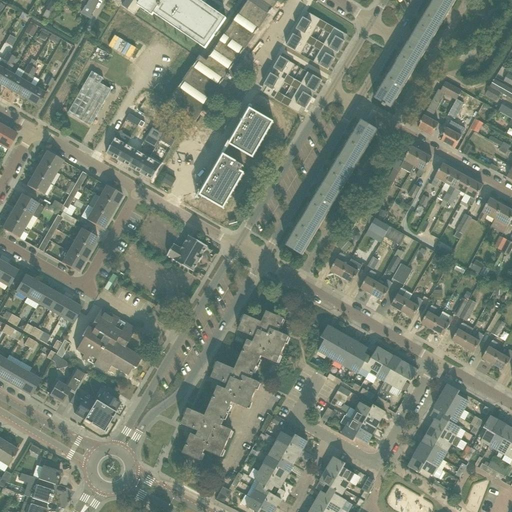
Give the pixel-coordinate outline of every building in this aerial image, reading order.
[(51,13),(58,0),(50,0),(45,10),(51,13)] [(88,0),(82,11),(91,16),(94,10),(92,9),(96,0),(88,0)] [(125,0),(122,5),(128,8),(133,0),(125,0)] [(140,3),(138,5),(152,15),(154,13),(164,20),(205,49),(223,24),(217,20),(188,0),(139,0),(138,2),(140,3)] [(242,54),(245,50),(244,50),(244,49),(245,49),(255,35),(254,34),(258,29),(259,29),(269,15),(269,14),(273,9),(278,2),(274,0),(248,0),(206,62),(200,57),(170,101),(169,102),(196,121),(200,116),(224,80),(229,83),(236,74),(231,71),(242,54)] [(434,0),(431,5),(447,15),(456,0),(434,0)] [(421,23),(413,36),(429,46),(447,15),(431,5),(423,19),(424,19),(421,23)] [(317,27),(323,31),(327,24),(310,14),(306,20),(303,18),(296,29),(300,31),(311,37),(317,27)] [(25,33),(33,36),(37,27),(28,24),(25,33)] [(345,34),(327,24),(323,31),(330,34),(324,44),(324,45),(335,51),(338,53),(345,42),(341,40),(345,34)] [(314,47),(318,41),(311,37),(300,31),(297,36),(293,35),(287,46),(301,55),(307,44),(314,47)] [(402,54),(394,67),(410,77),(429,46),(413,36),(404,50),(405,50),(402,54)] [(332,57),(335,51),(324,45),(324,44),(318,41),(314,47),(320,51),(314,62),(328,70),(335,59),(332,57)] [(248,58),(253,61),(258,53),(253,50),(248,58)] [(0,74),(11,56),(6,53),(2,60),(1,59),(0,59),(0,74)] [(0,74),(0,84),(6,88),(14,75),(9,72),(12,66),(11,65),(15,58),(11,56),(0,74)] [(6,88),(17,94),(33,67),(32,67),(35,61),(31,59),(28,65),(27,64),(19,78),(14,75),(6,88)] [(291,72),(297,76),(301,69),(284,59),(280,65),(277,63),(270,74),(274,76),(285,82),(291,72)] [(34,78),(33,77),(37,70),(33,67),(17,94),(27,100),(35,87),(30,85),(34,78)] [(391,108),(406,84),(410,77),(394,67),(386,81),(384,85),(383,85),(375,99),(383,104),(382,105),(385,107),(386,106),(391,108)] [(319,79),(301,69),(297,76),(304,79),(298,89),(298,90),(309,96),(309,97),(312,98),(319,87),(315,85),(319,79)] [(90,70),(67,113),(91,126),(111,89),(100,83),(103,77),(90,70)] [(503,81),(511,86),(511,76),(507,74),(503,81)] [(53,79),(49,77),(48,76),(44,84),(49,86),(53,79)] [(288,93),(292,86),(285,82),(274,76),(271,81),(267,80),(261,91),(275,100),(281,89),(288,93)] [(490,88),(500,93),(511,99),(511,89),(494,80),(490,88)] [(446,83),(441,91),(457,100),(461,91),(446,83)] [(306,102),(309,97),(309,96),(298,90),(298,89),(292,86),(288,93),(294,96),(288,107),(302,115),(309,104),(306,102)] [(38,106),(45,93),(35,87),(27,100),(38,106)] [(490,88),(485,95),(496,101),(500,93),(490,88)] [(448,116),(455,119),(464,104),(457,100),(448,116)] [(511,119),(511,109),(502,105),(498,112),(511,119)] [(249,156),(270,121),(250,109),(230,145),(249,156)] [(421,124),(418,129),(432,136),(439,124),(431,120),(435,112),(428,109),(424,116),(420,123),(421,124)] [(127,119),(138,126),(139,126),(141,121),(130,114),(127,119)] [(475,119),(469,129),(478,134),(483,124),(475,119)] [(362,121),(343,152),(359,162),(378,131),(362,121)] [(441,142),(455,149),(462,136),(466,129),(458,124),(458,125),(451,121),(447,129),(447,128),(443,135),(444,136),(441,142)] [(159,142),(164,134),(153,127),(148,135),(159,142)] [(17,134),(6,128),(0,137),(0,145),(8,150),(17,134)] [(118,161),(127,145),(116,138),(107,154),(118,161)] [(463,154),(469,157),(474,146),(469,144),(463,154)] [(129,167),(138,152),(127,145),(118,161),(129,167)] [(400,167),(404,170),(410,173),(414,166),(422,152),(412,147),(400,167)] [(47,152),(40,163),(57,172),(63,161),(47,152)] [(141,174),(150,158),(138,152),(129,167),(141,174)] [(343,152),(324,183),(340,193),(359,162),(343,152)] [(432,158),(422,152),(414,166),(420,170),(416,176),(421,179),(432,158)] [(220,207),(240,172),(243,166),(224,155),(200,196),(220,207)] [(161,165),(150,158),(141,174),(152,181),(161,165)] [(40,163),(33,174),(50,184),(57,172),(40,163)] [(445,183),(453,169),(443,164),(431,185),(435,187),(439,180),(445,183)] [(399,172),(393,169),(387,179),(384,184),(390,188),(399,172)] [(453,169),(445,183),(451,186),(443,200),(444,201),(442,204),(445,206),(447,202),(447,203),(463,175),(453,169)] [(43,195),(50,184),(33,174),(27,186),(35,191),(43,195)] [(167,175),(163,182),(172,187),(176,180),(167,175)] [(457,199),(461,192),(465,194),(473,180),(463,175),(447,203),(447,202),(445,206),(444,208),(449,211),(452,205),(456,199),(457,199)] [(473,180),(465,194),(471,198),(468,204),(472,207),(483,186),(473,180)] [(324,183),(305,215),(321,224),(340,193),(324,183)] [(414,184),(408,196),(406,200),(411,203),(413,199),(414,199),(420,188),(414,184)] [(106,186),(100,197),(116,207),(123,195),(106,186)] [(22,195),(15,206),(32,215),(38,204),(22,195)] [(423,195),(419,203),(425,207),(429,199),(423,195)] [(109,218),(116,207),(100,197),(93,208),(109,218)] [(487,216),(495,220),(503,206),(490,199),(478,220),(483,223),(487,216)] [(65,214),(68,208),(71,202),(66,200),(63,205),(54,200),(51,206),(55,208),(62,212),(65,214)] [(15,206),(9,217),(25,227),(32,215),(15,206)] [(511,219),(511,210),(503,206),(495,220),(491,226),(504,233),(511,219)] [(86,220),(103,230),(109,218),(93,208),(86,220)] [(57,215),(54,221),(59,224),(61,219),(73,226),(76,220),(69,216),(65,214),(62,212),(60,217),(57,215)] [(456,231),(463,235),(466,230),(472,219),(472,218),(464,214),(456,231)] [(305,215),(299,225),(286,246),(302,256),(321,224),(305,215)] [(9,217),(2,229),(19,238),(25,227),(9,217)] [(375,218),(370,228),(385,237),(390,227),(375,218)] [(439,220),(434,232),(440,234),(445,223),(439,220)] [(81,229),(74,240),(91,250),(98,238),(89,233),(81,229)] [(207,246),(189,236),(182,249),(174,245),(168,256),(176,260),(175,261),(193,272),(198,262),(199,263),(203,256),(202,256),(207,246)] [(501,251),(507,240),(499,236),(494,247),(501,251)] [(337,245),(344,252),(351,244),(344,237),(337,245)] [(85,261),(91,250),(74,240),(68,252),(85,261)] [(511,249),(511,243),(507,240),(501,251),(500,253),(508,257),(511,249)] [(46,246),(41,243),(38,249),(43,252),(46,246)] [(68,252),(62,263),(78,273),(85,261),(68,252)] [(330,271),(341,277),(348,266),(342,262),(345,256),(341,253),(330,271)] [(395,256),(387,270),(394,273),(402,260),(401,259),(395,256)] [(368,266),(374,270),(379,260),(373,257),(368,266)] [(348,266),(341,277),(352,284),(362,265),(352,259),(348,266)] [(470,269),(478,273),(483,264),(475,260),(470,269)] [(398,282),(407,267),(401,264),(392,279),(398,282)] [(18,271),(6,265),(0,275),(0,282),(8,287),(18,271)] [(407,267),(398,282),(404,286),(412,270),(407,267)] [(361,289),(372,295),(378,283),(372,280),(376,273),(371,271),(361,289)] [(15,291),(27,298),(36,282),(25,275),(15,291)] [(384,287),(378,283),(372,295),(382,301),(393,283),(388,280),(384,287)] [(47,288),(36,282),(27,298),(38,304),(47,288)] [(59,295),(47,288),(38,304),(49,311),(59,295)] [(401,288),(391,306),(402,312),(409,301),(402,297),(406,291),(401,288)] [(70,301),(59,295),(49,311),(61,317),(70,301)] [(402,312),(413,319),(423,301),(418,298),(415,304),(409,301),(402,312)] [(459,318),(468,302),(462,299),(453,314),(459,318)] [(476,304),(474,302),(469,300),(468,302),(459,318),(466,322),(476,304)] [(72,324),(77,316),(82,308),(70,301),(61,317),(72,324)] [(432,330),(439,318),(432,314),(436,308),(432,306),(421,324),(432,330)] [(108,371),(118,377),(121,372),(127,376),(132,367),(135,368),(141,358),(124,348),(135,329),(101,309),(92,324),(95,326),(93,330),(87,327),(82,336),(84,337),(76,351),(83,355),(81,359),(87,362),(87,361),(93,364),(93,365),(106,373),(108,371)] [(240,359),(257,366),(261,356),(277,363),(289,337),(278,332),(284,319),(267,311),(262,322),(245,315),(245,316),(246,316),(243,323),(242,322),(238,330),(253,337),(251,341),(248,340),(240,359)] [(11,314),(7,321),(11,324),(15,317),(11,314)] [(453,318),(450,316),(447,322),(439,318),(432,330),(443,336),(453,318)] [(20,319),(15,317),(11,324),(16,327),(20,319)] [(506,324),(499,320),(491,334),(498,338),(506,324)] [(452,341),(463,347),(473,330),(467,326),(462,323),(452,341)] [(1,332),(5,334),(9,327),(5,325),(1,332)] [(330,342),(336,331),(328,326),(317,344),(321,346),(318,351),(327,356),(334,345),(330,342)] [(14,330),(9,327),(5,334),(10,337),(14,330)] [(34,327),(30,334),(29,334),(34,337),(38,330),(34,327)] [(42,332),(38,330),(34,337),(38,340),(42,332)] [(473,330),(463,347),(474,354),(484,336),(479,333),(473,330)] [(327,356),(335,360),(341,349),(337,347),(344,335),(336,331),(330,342),(334,345),(327,356)] [(335,360),(343,365),(349,354),(345,351),(352,340),(344,335),(337,347),(341,349),(335,360)] [(32,340),(28,338),(23,345),(28,347),(32,340)] [(32,350),(36,343),(32,340),(28,347),(32,350)] [(56,340),(52,348),(57,350),(61,343),(56,340)] [(343,365),(350,369),(357,358),(353,356),(360,344),(352,340),(345,351),(349,354),(343,365)] [(493,341),(482,359),(493,365),(500,353),(494,350),(497,343),(493,341)] [(357,358),(350,369),(359,374),(362,369),(361,368),(368,356),(365,354),(368,349),(360,344),(353,356),(357,358)] [(55,354),(61,358),(65,350),(59,347),(55,354)] [(361,368),(362,369),(369,373),(376,361),(380,364),(386,352),(378,347),(375,353),(372,358),(368,356),(361,368)] [(500,353),(493,365),(504,371),(511,357),(511,351),(510,350),(506,357),(500,353)] [(51,360),(54,355),(55,353),(50,351),(46,358),(50,361),(51,360)] [(369,373),(377,377),(384,366),(387,368),(394,357),(386,352),(380,364),(376,361),(369,373)] [(377,377),(385,382),(391,370),(395,373),(402,361),(394,357),(387,368),(384,366),(377,377)] [(221,387),(218,386),(210,405),(231,414),(236,404),(248,410),(260,383),(251,379),(257,366),(240,359),(235,370),(218,362),(211,378),(223,383),(221,387)] [(6,360),(0,370),(0,378),(8,383),(17,367),(6,360)] [(410,366),(402,361),(395,373),(391,370),(385,382),(393,386),(399,375),(403,377),(410,366)] [(407,380),(411,382),(418,370),(410,366),(403,377),(399,375),(393,386),(401,391),(407,380)] [(17,367),(8,383),(19,389),(28,374),(17,367)] [(86,374),(75,368),(64,386),(57,382),(50,395),(63,403),(69,391),(74,394),(75,393),(86,374)] [(28,374),(19,389),(31,396),(40,380),(33,377),(36,372),(31,369),(29,374),(28,374)] [(333,382),(336,377),(330,374),(327,378),(333,382)] [(352,389),(358,392),(361,387),(355,384),(352,389)] [(448,385),(443,393),(455,400),(453,403),(464,410),(469,402),(458,395),(460,392),(448,385)] [(108,387),(98,403),(114,412),(120,402),(116,400),(120,394),(108,387)] [(360,393),(366,396),(369,392),(363,388),(360,393)] [(334,398),(339,401),(343,403),(344,404),(349,397),(338,391),(334,398)] [(84,419),(94,404),(75,393),(74,394),(69,403),(78,408),(74,414),(84,419)] [(459,418),(464,410),(453,403),(455,400),(443,393),(439,401),(451,408),(448,412),(459,418)] [(337,404),(339,401),(334,398),(330,404),(335,407),(337,404)] [(360,403),(356,411),(367,418),(369,414),(381,420),(385,412),(363,399),(361,403),(360,403)] [(115,413),(114,412),(98,403),(95,401),(94,404),(84,419),(83,420),(98,429),(101,424),(106,427),(115,413)] [(390,404),(384,401),(382,405),(386,408),(388,409),(390,404)] [(439,401),(434,409),(445,415),(443,419),(455,425),(459,418),(448,412),(451,408),(439,401)] [(226,428),(231,414),(210,405),(205,416),(188,409),(182,424),(196,430),(194,435),(191,434),(183,453),(200,461),(205,450),(221,457),(233,431),(226,428)] [(482,413),(487,415),(490,409),(485,406),(482,413)] [(325,414),(329,417),(333,411),(328,408),(325,414)] [(435,419),(431,427),(442,434),(445,430),(456,437),(461,428),(455,425),(443,419),(445,415),(434,409),(430,416),(435,419)] [(365,422),(376,428),(381,420),(369,414),(367,418),(356,411),(351,419),(363,426),(365,422)] [(326,422),(329,417),(325,414),(321,420),(326,422)] [(481,441),(489,446),(496,435),(492,432),(499,421),(490,416),(480,434),(484,437),(481,441)] [(480,427),(483,421),(478,418),(475,424),(480,427)] [(360,430),(371,437),(376,428),(365,422),(363,426),(351,419),(347,427),(358,433),(360,430)] [(506,426),(499,421),(492,432),(496,435),(489,446),(497,451),(504,439),(500,437),(506,426)] [(475,435),(479,429),(474,426),(471,432),(475,435)] [(504,439),(497,451),(505,455),(511,444),(508,441),(511,433),(511,428),(506,426),(500,437),(504,439)] [(347,427),(342,435),(354,442),(356,438),(367,444),(371,437),(360,430),(358,433),(347,427)] [(456,437),(445,430),(442,434),(431,427),(426,435),(438,442),(440,438),(451,444),(451,445),(456,448),(461,440),(456,437)] [(282,432),(278,441),(289,447),(291,443),(303,450),(307,442),(289,431),(287,435),(282,432)] [(261,434),(258,440),(263,443),(266,436),(261,434)] [(426,435),(422,443),(433,450),(436,446),(447,452),(451,445),(451,444),(440,438),(438,442),(426,435)] [(278,441),(273,449),(284,455),(287,451),(298,458),(303,450),(291,443),(289,447),(278,441)] [(17,450),(6,443),(0,453),(0,460),(8,466),(17,450)] [(443,460),(447,452),(436,446),(433,450),(422,443),(417,451),(429,457),(431,453),(443,460)] [(29,450),(37,455),(40,450),(31,445),(29,450)] [(467,446),(464,452),(472,457),(476,451),(471,448),(467,446)] [(257,452),(252,449),(249,455),(254,458),(257,452)] [(273,449),(269,456),(280,463),(282,459),(293,466),(298,458),(287,451),(284,455),(273,449)] [(417,451),(413,459),(424,465),(427,461),(438,468),(443,460),(431,453),(429,457),(417,451)] [(461,457),(465,459),(464,460),(469,462),(472,457),(464,452),(461,457)] [(250,464),(254,458),(249,455),(246,461),(250,464)] [(269,456),(264,464),(275,471),(278,467),(289,473),(293,466),(282,459),(280,463),(269,456)] [(357,471),(346,464),(334,457),(329,465),(341,472),(339,476),(350,482),(357,471)] [(43,467),(39,479),(38,480),(49,483),(58,486),(60,479),(58,478),(60,472),(53,469),(55,464),(60,466),(60,465),(41,459),(38,466),(43,467)] [(424,465),(413,459),(408,467),(434,482),(435,480),(432,479),(438,468),(427,461),(424,465)] [(485,472),(488,467),(490,464),(486,462),(484,465),(482,463),(479,468),(485,472)] [(459,469),(464,472),(467,466),(462,463),(459,469)] [(275,471),(264,464),(260,472),(271,479),(273,475),(284,481),(289,473),(278,467),(275,471)] [(329,465),(325,473),(336,480),(334,484),(345,490),(350,482),(339,476),(341,472),(329,465)] [(494,470),(488,467),(485,472),(491,475),(494,470)] [(455,475),(460,478),(464,472),(459,469),(455,475)] [(5,471),(0,479),(0,485),(3,488),(11,475),(5,471)] [(280,489),(278,492),(276,496),(281,499),(286,492),(280,489),(284,481),(273,475),(271,479),(260,472),(255,480),(260,483),(261,483),(272,490),(274,486),(280,489)] [(498,472),(495,477),(501,481),(504,476),(498,472)] [(244,476),(239,473),(235,479),(240,482),(244,476)] [(320,481),(326,485),(331,488),(329,491),(341,498),(345,490),(334,484),(336,480),(325,473),(320,481)] [(36,486),(32,498),(32,499),(42,502),(48,504),(51,497),(52,497),(54,491),(47,488),(49,483),(38,480),(39,479),(32,477),(30,483),(36,486)] [(372,485),(375,481),(369,477),(362,489),(365,491),(369,494),(374,486),(372,485)] [(237,487),(240,482),(235,479),(232,485),(237,487)] [(341,498),(329,491),(327,494),(322,492),(326,485),(320,481),(316,489),(321,492),(317,500),(328,506),(330,502),(342,509),(347,501),(341,498)] [(261,483),(260,483),(256,491),(268,497),(265,501),(277,508),(281,499),(276,496),(270,493),(272,490),(261,483)] [(15,493),(2,487),(0,492),(0,493),(12,498),(15,493)] [(256,491),(251,499),(263,505),(261,509),(265,511),(274,511),(277,508),(265,501),(268,497),(256,491)] [(40,507),(42,502),(32,499),(32,498),(29,497),(26,496),(24,502),(30,504),(27,511),(46,511),(48,510),(40,507)] [(265,511),(261,509),(263,505),(251,499),(247,507),(252,510),(250,511),(265,511)] [(317,500),(312,508),(319,511),(324,511),(326,510),(329,511),(340,511),(342,509),(330,502),(328,506),(317,500)]
